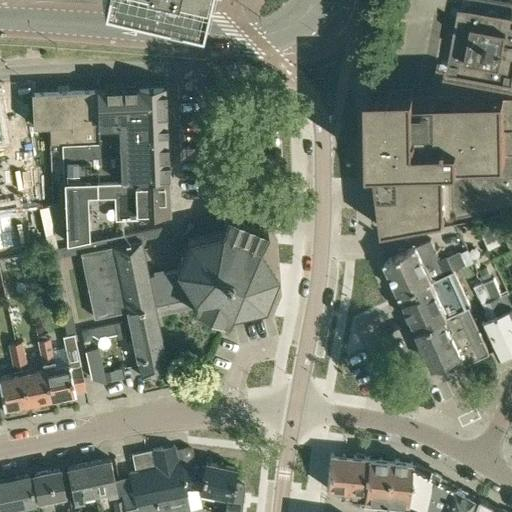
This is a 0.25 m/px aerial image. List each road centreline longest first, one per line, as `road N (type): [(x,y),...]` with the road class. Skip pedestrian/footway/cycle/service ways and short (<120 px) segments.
road 1 (residential): [(0,74),(275,76),(302,90),(323,141)]
road 2 (residential): [(0,453),(143,423),(294,412)]
road 3 (residential): [(294,412),(321,249),(323,141)]
road 4 (tertiary): [(254,36),(0,19)]
road 5 (residential): [(479,462),(392,424),(294,412)]
